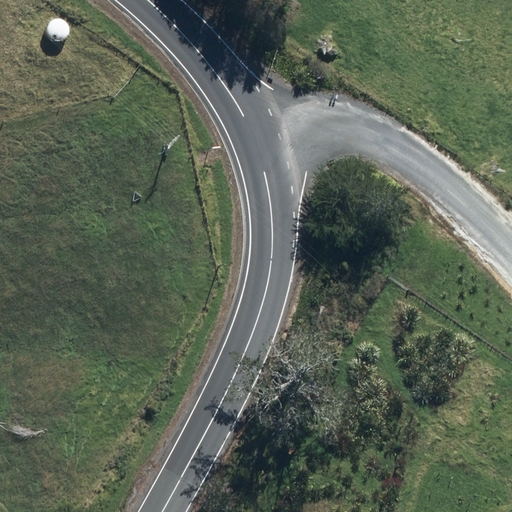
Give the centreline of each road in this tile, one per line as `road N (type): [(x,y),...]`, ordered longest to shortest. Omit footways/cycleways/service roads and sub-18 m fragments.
road 1 (tertiary): [(157,511),(244,363),(263,309),(272,245),(255,138)]
road 2 (unclassified): [(255,138),(376,144),(435,177),(511,251)]
road 3 (tertiary): [(255,138),(229,92),(145,0)]
